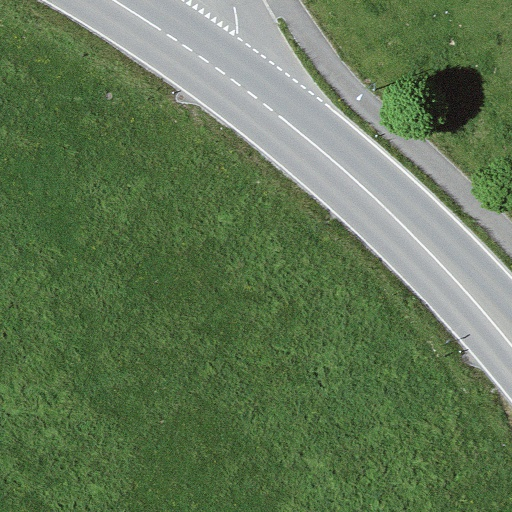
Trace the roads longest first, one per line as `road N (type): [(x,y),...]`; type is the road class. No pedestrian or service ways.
road 1 (primary): [(511,346),(359,184),(239,86)]
road 2 (primary): [(239,86),(112,0)]
